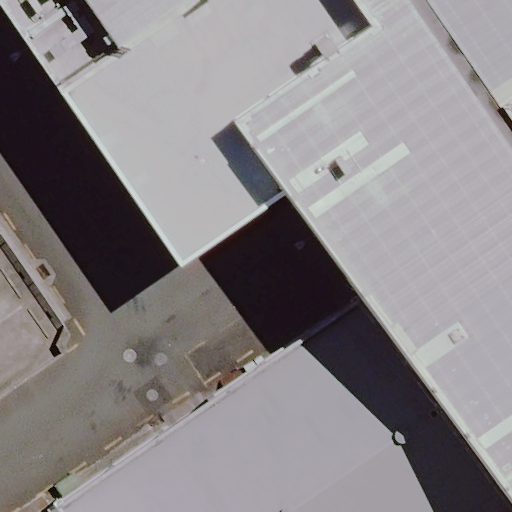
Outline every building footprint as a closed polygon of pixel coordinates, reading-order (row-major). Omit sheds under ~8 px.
[(0,0),(0,39),(148,254),(213,212),(160,137),(298,46),(265,0),(0,0)] [(213,212),(288,319),(427,511),(511,511),(511,249),(339,0),(265,0),(298,46),(160,137),(213,212)] [(511,0),(339,0),(511,249),(511,0)] [(0,389),(79,336),(0,224),(0,389)] [(427,511),(288,319),(21,498),(30,511),(427,511)] [(30,511),(21,498),(0,511),(30,511)]
